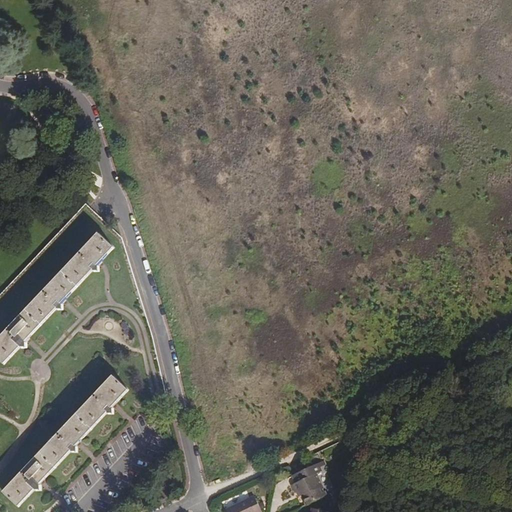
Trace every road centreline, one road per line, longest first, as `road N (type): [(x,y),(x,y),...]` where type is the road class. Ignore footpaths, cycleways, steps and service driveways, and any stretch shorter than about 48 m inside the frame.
road 1 (residential): [(198,498),(155,314),(87,111),(49,83),(0,86)]
road 2 (track): [(511,348),(338,441),(198,498)]
